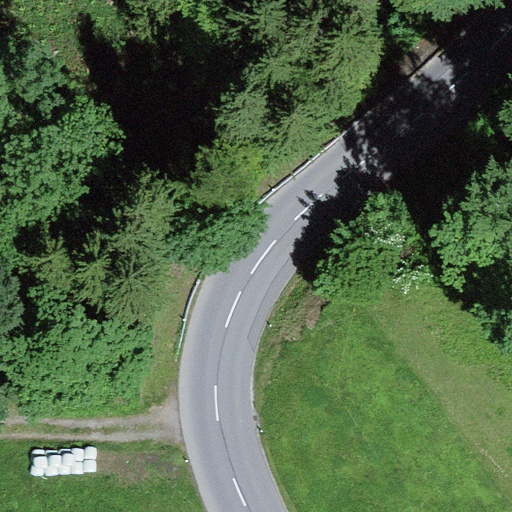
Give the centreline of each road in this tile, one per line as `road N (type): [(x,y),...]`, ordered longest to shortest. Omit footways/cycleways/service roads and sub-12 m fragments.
road 1 (tertiary): [(478,0),(361,135),(240,313),(219,383),(227,469),(249,511)]
road 2 (track): [(0,390),(121,378),(219,383)]
